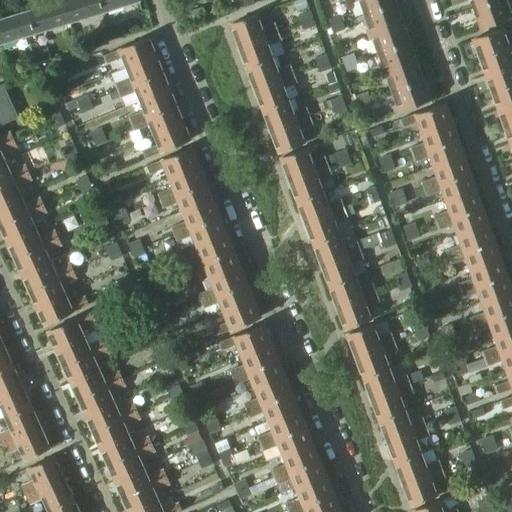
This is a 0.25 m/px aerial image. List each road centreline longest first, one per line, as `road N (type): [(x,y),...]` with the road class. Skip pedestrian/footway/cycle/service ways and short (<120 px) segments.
road 1 (residential): [(364,511),(162,0)]
road 2 (residential): [(420,0),(511,253)]
road 3 (residential): [(0,276),(106,511)]
